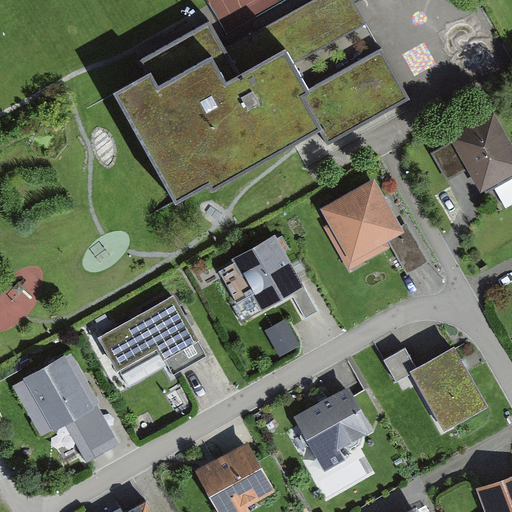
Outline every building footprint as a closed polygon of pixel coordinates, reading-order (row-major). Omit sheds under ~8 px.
[(405,112),(339,0),(320,0),(221,58),(201,24),(128,67),(133,76),(104,93),(165,198),(197,179),(203,189),(302,131),(320,161),(405,112)] [(342,0),(351,14),(375,0),(342,0)] [(475,204),(511,183),(511,167),(486,122),(442,148),(447,157),(429,167),(443,192),(462,181),(475,204)] [(402,283),(424,270),(403,232),(393,238),(366,190),(316,218),(347,273),(384,252),(402,283)] [(298,329),(310,322),(267,244),(222,269),(251,322),(284,304),(298,329)] [(167,389),(202,368),(166,308),(97,349),(121,389),(154,369),(167,389)] [(288,317),(268,330),(284,355),(304,342),(288,317)] [(489,409),(454,348),(410,373),(445,434),(489,409)] [(65,431),(82,461),(101,450),(84,420),(93,415),(63,360),(6,391),(37,447),(65,431)] [(368,441),(343,395),(287,426),(319,484),(341,471),(334,460),(368,441)] [(248,511),(269,501),(241,452),(190,481),(207,511),(248,511)] [(511,511),(511,482),(471,498),(476,511),(511,511)]
